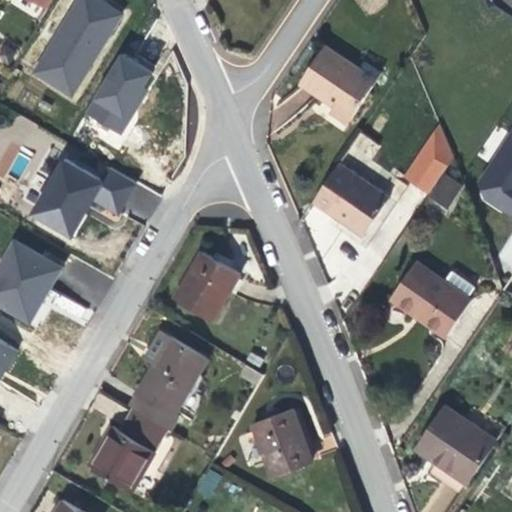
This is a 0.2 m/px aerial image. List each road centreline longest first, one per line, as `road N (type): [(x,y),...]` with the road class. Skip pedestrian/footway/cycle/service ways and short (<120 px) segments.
road 1 (residential): [(0,511),(223,119)]
road 2 (residential): [(381,511),(223,119)]
road 3 (residential): [(223,119),(311,0)]
road 4 (residential): [(223,119),(169,0)]
